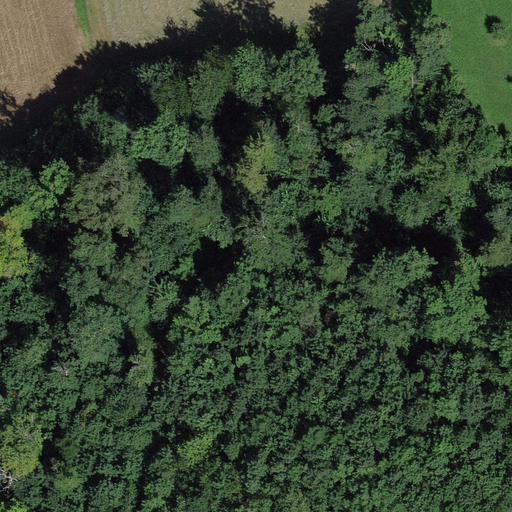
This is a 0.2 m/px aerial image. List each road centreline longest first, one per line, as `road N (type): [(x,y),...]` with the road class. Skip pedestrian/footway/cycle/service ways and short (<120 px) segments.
road 1 (track): [(136,511),(189,299),(227,255),(286,230),(394,217),(511,295)]
road 2 (track): [(387,0),(408,51),(444,250)]
